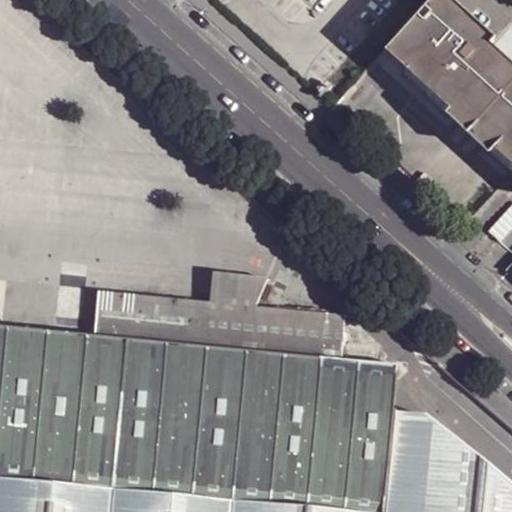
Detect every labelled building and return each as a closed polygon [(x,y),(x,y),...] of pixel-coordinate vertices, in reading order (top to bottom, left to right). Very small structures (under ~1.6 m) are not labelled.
[(444,0),(434,0),(393,47),(412,66),(434,85),(426,95),(448,114),(460,101),(503,139),(491,153),(511,172),(511,69),(488,49),(494,44),(444,0)] [(434,85),(412,66),(404,75),(426,95),(434,85)] [(460,101),(448,114),(491,153),(503,139),(460,101)] [(424,172),(417,180),(430,192),(437,184),(424,172)] [(511,204),(488,232),(500,243),(511,229),(511,204)] [(99,339),(345,363),(350,317),(261,308),(273,281),(218,275),(214,302),(104,294),(99,339)] [(0,329),(44,334),(48,288),(0,283),(0,329)] [(0,511),(511,511),(511,483),(429,415),(396,412),(401,366),(346,363),(345,363),(99,339),(44,334),(0,329),(0,511)]
